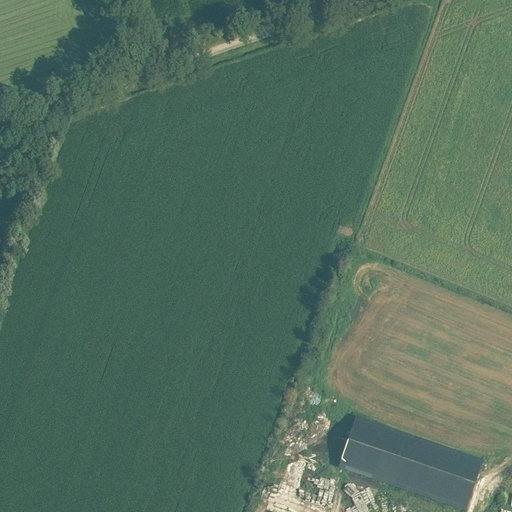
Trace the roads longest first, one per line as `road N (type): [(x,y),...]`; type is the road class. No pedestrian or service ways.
road 1 (unclassified): [(0,120),(144,70),(119,0)]
road 2 (track): [(352,0),(144,70)]
